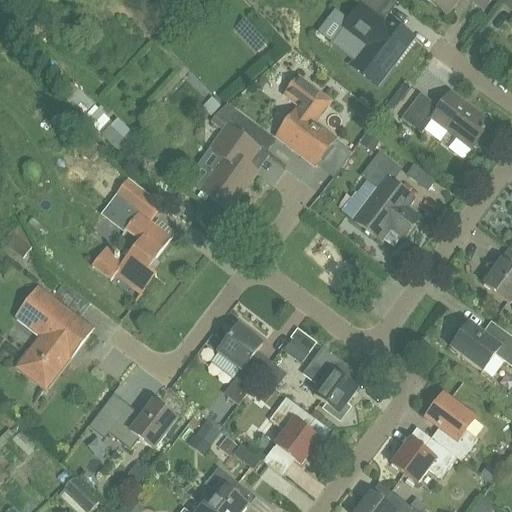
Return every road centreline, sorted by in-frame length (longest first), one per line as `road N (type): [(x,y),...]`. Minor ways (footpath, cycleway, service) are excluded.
road 1 (residential): [(374,349),(511,158)]
road 2 (residential): [(320,511),(413,389),(374,349)]
road 3 (residential): [(111,332),(157,365),(172,364),(256,262)]
road 4 (residential): [(374,349),(256,262)]
